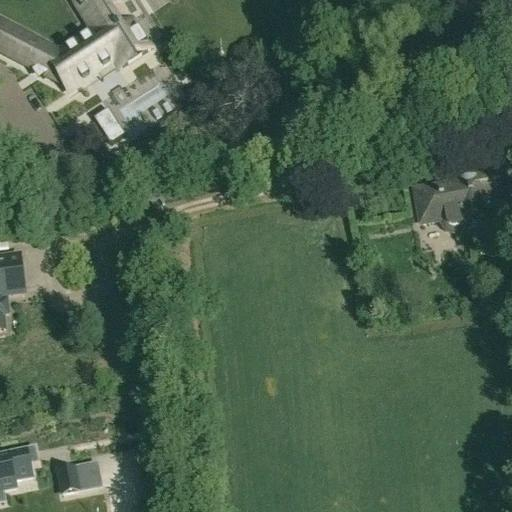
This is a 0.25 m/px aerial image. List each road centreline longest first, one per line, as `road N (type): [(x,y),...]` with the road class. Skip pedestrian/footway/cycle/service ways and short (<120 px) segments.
road 1 (unknown): [(96,245),(164,220),(511,145)]
road 2 (unknown): [(96,245),(104,276),(97,288),(65,298),(45,272),(50,254),(73,243)]
